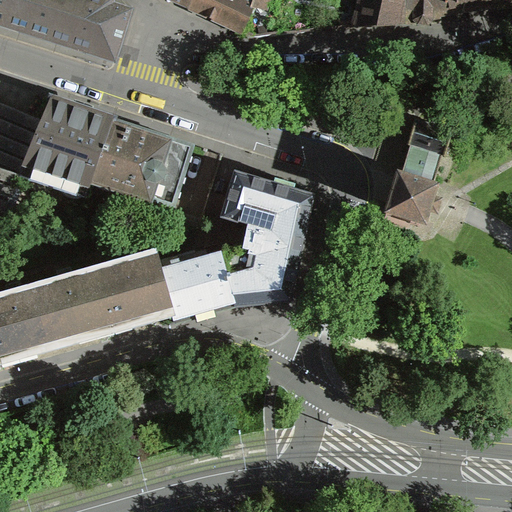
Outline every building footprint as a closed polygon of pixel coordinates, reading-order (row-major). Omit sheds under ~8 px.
[(110,0),(0,0),(0,27),(40,40),(112,63),(128,12),(109,6),(111,0),(110,0)] [(186,8),(189,0),(165,0),(186,9),(186,8)] [(252,0),(189,0),(186,8),(191,10),(239,33),(252,0)] [(347,0),(359,3),(352,29),(372,27),(396,25),(401,0),(347,0)] [(401,0),(396,25),(425,27),(430,22),(430,19),(431,18),(459,13),(459,12),(457,0),(401,0)] [(457,0),(459,12),(485,10),(497,9),(496,0),(457,0)] [(511,0),(496,0),(497,9),(511,6),(511,0)] [(40,123),(17,177),(58,189),(60,194),(64,197),(68,199),(70,199),(75,200),(78,199),(81,197),(83,198),(110,121),(65,106),(49,101),(40,123)] [(0,217),(17,177),(40,123),(0,106),(0,217)] [(415,122),(413,120),(411,121),(412,123),(406,144),(404,145),(405,148),(407,147),(408,147),(402,167),(400,176),(431,185),(440,157),(441,157),(442,159),(444,158),(443,156),(450,135),(452,134),(451,131),(449,133),(415,122)] [(110,121),(83,198),(142,217),(147,201),(172,209),(191,147),(130,128),(110,121)] [(233,307),(289,301),(292,286),(311,197),(291,191),(293,186),(273,180),(271,185),(233,174),(220,218),(247,226),(241,253),(235,255),(233,249),(218,253),(233,307)] [(434,186),(431,185),(400,176),(397,175),(391,192),(387,209),(382,223),(394,226),(395,221),(414,227),(415,229),(418,228),(416,226),(418,222),(422,223),(429,203),(434,186)] [(155,259),(156,256),(155,253),(38,286),(56,350),(76,344),(74,337),(81,335),(128,322),(130,329),(150,324),(148,316),(167,310),(171,325),(173,324),(156,263),(155,259)] [(214,317),(213,313),(233,307),(218,253),(205,257),(202,253),(193,256),(192,260),(179,264),(174,258),(156,263),(173,324),(188,320),(193,319),(194,322),(214,317)] [(56,350),(38,286),(0,296),(0,357),(33,348),(35,356),(56,350)]
